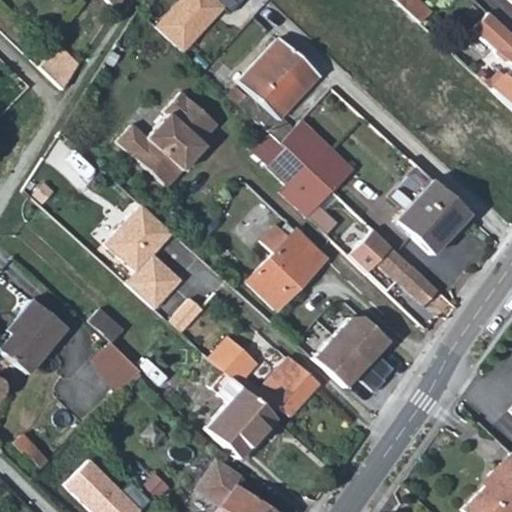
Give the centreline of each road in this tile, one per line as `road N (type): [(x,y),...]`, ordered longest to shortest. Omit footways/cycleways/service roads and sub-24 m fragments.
road 1 (unknown): [(511,251),(243,1)]
road 2 (secondary): [(511,264),(342,511)]
road 3 (unknown): [(174,256),(290,361),(395,438)]
road 4 (unknown): [(445,360),(331,257)]
